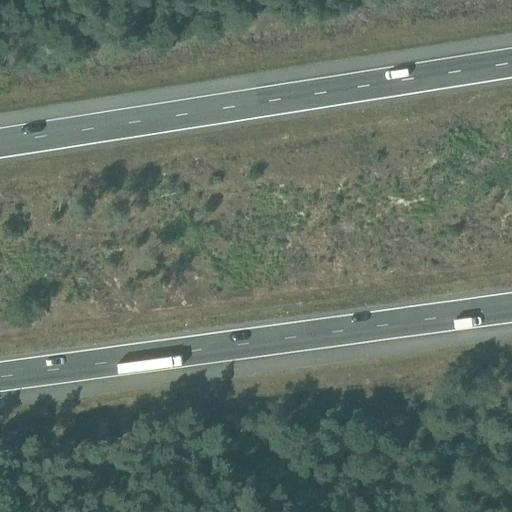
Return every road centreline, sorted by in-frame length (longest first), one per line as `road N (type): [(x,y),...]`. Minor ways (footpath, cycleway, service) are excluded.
road 1 (motorway): [(511,63),(0,143)]
road 2 (motorway): [(0,376),(511,308)]
